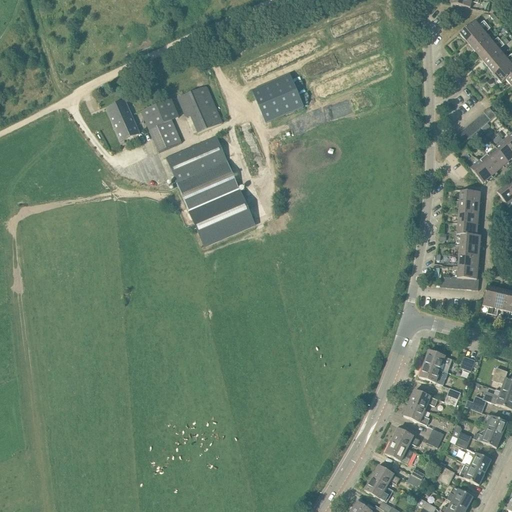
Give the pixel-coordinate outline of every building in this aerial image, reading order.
[(482,1),(483,0),(481,0),(451,0),(451,6),(470,9),(471,3),(477,4),(478,0),(482,1)] [(489,24),(487,26),(484,22),(479,26),(475,22),(459,34),(467,43),(489,24)] [(490,30),(490,29),(492,27),(489,24),(467,43),(468,42),(470,44),(468,45),(474,51),(489,39),(485,34),(490,30)] [(481,60),(482,58),(501,43),(498,39),(493,43),(489,39),(474,51),(479,57),(480,56),(482,58),(480,59),(481,60)] [(504,46),(503,46),(506,43),(504,40),(501,43),(482,58),(481,60),(482,58),(484,60),(482,62),(487,68),(503,55),(499,50),(504,46)] [(496,75),(511,61),(511,55),(506,59),(503,55),(487,68),(493,74),(494,73),(496,74),(494,76),(496,75)] [(498,77),(496,78),(501,85),(506,81),(506,80),(511,75),(511,61),(496,75),(498,77)] [(289,76),(252,92),(266,124),(303,108),(289,76)] [(222,124),(214,106),(206,87),(178,100),(185,118),(190,116),(198,135),(222,124)] [(182,144),(172,122),(179,119),(171,100),(141,113),(158,154),(182,144)] [(113,125),(131,117),(125,102),(106,110),(113,125)] [(487,117),(492,112),(489,108),(483,113),(487,117)] [(491,121),(495,117),(496,117),(492,112),(487,117),(491,121)] [(491,121),(487,117),(483,113),(479,117),(486,125),(487,124),(491,121)] [(131,117),(113,125),(120,143),(139,135),(131,117)] [(481,129),(486,125),(479,117),(474,121),(481,129)] [(476,133),(481,129),(474,121),(469,125),(476,133)] [(486,125),(481,129),(484,133),(490,127),(487,124),(486,125)] [(471,137),(476,133),(469,125),(464,129),(471,137)] [(467,141),(471,137),(464,129),(460,133),(467,141)] [(462,146),(467,141),(460,133),(454,137),(462,146)] [(511,135),(503,142),(511,152),(511,135)] [(217,137),(166,159),(189,214),(239,192),(217,137)] [(511,162),(511,161),(511,160),(511,152),(503,142),(495,149),(509,166),(511,163),(511,162)] [(506,168),(509,166),(495,149),(487,156),(499,171),(505,166),(506,168)] [(494,175),(499,171),(487,156),(478,163),(493,180),(496,177),(494,175)] [(490,182),(493,180),(478,163),(470,170),(483,185),(488,180),(490,182)] [(507,206),(511,202),(511,194),(504,184),(500,187),(502,189),(497,193),(507,206)] [(239,192),(189,214),(204,248),(254,227),(239,192)] [(480,194),(461,192),(460,192),(459,203),(482,205),(482,201),(479,201),(480,194)] [(481,209),(482,205),(459,203),(459,214),(478,215),(479,209),(481,209)] [(478,222),(478,215),(459,214),(458,224),(480,226),(480,223),(478,222)] [(479,230),(480,226),(458,224),(457,235),(476,237),(477,230),(479,230)] [(480,237),(476,237),(457,235),(457,236),(461,236),(460,246),(482,248),(482,245),(480,244),(480,237)] [(481,252),(482,248),(460,246),(459,257),(478,259),(479,252),(481,252)] [(478,266),(478,259),(459,257),(458,268),(480,270),(480,266),(478,266)] [(479,274),(480,270),(458,268),(457,279),(460,279),(466,279),(472,280),(477,280),(477,274),(479,274)] [(483,306),(482,307),(488,308),(486,320),(491,321),(492,316),(497,292),(498,290),(497,290),(497,292),(494,291),(495,290),(487,288),(483,306)] [(504,312),(508,293),(500,291),(500,293),(497,292),(492,316),(496,317),(498,310),(504,312)] [(445,358),(443,358),(428,352),(424,365),(440,371),(442,365),(449,367),(452,361),(445,358)] [(460,369),(471,373),(475,362),(464,358),(460,369)] [(438,378),(440,371),(424,365),(419,379),(443,387),(445,380),(438,378)] [(496,369),(494,375),(501,378),(499,384),(503,386),(501,393),(511,396),(511,382),(505,380),(507,373),(496,369)] [(458,400),(461,394),(449,390),(447,396),(458,400)] [(484,408),(486,403),(511,412),(511,410),(511,396),(501,393),(495,391),(494,395),(485,392),(483,400),(475,397),(473,404),(484,408)] [(409,404),(425,411),(428,405),(434,407),(437,401),(414,392),(409,404)] [(455,408),(458,400),(447,396),(444,404),(455,408)] [(467,402),(464,408),(481,415),(484,408),(473,404),(467,402)] [(422,417),(425,411),(409,404),(403,417),(426,427),(429,420),(422,417)] [(501,437),(507,424),(486,416),(481,429),(486,431),(501,437)] [(496,450),(501,437),(486,431),(481,429),(478,435),(475,434),(473,440),(476,441),(476,442),(496,450)] [(391,442),(407,450),(410,444),(416,448),(420,441),(397,430),(391,442)] [(441,442),(444,436),(433,430),(430,437),(441,442)] [(457,440),(468,445),(471,438),(460,433),(457,440)] [(437,449),(441,442),(430,437),(426,444),(437,449)] [(466,451),(468,445),(457,440),(454,446),(466,451)] [(407,450),(391,442),(385,455),(407,466),(410,460),(411,460),(414,454),(407,450)] [(485,475),(491,462),(468,451),(465,457),(462,463),(465,465),(470,467),(485,475)] [(440,463),(436,472),(441,475),(452,480),(455,474),(444,468),(445,466),(440,463)] [(479,487),(485,475),(470,467),(465,465),(462,472),(459,478),(479,487)] [(371,479),(386,488),(390,482),(396,486),(400,480),(378,467),(371,479)] [(421,482),(424,475),(413,470),(410,476),(421,482)] [(448,487),(452,480),(441,475),(437,481),(448,487)] [(410,476),(406,483),(417,489),(421,482),(410,476)] [(386,488),(371,479),(364,491),(386,504),(389,498),(390,498),(393,492),(386,488)] [(466,511),(473,499),(454,488),(451,494),(450,493),(446,500),(452,503),(466,511)] [(434,511),(436,509),(420,500),(416,506),(422,509),(426,511),(434,511)] [(369,511),(357,503),(351,511),(369,511)] [(465,511),(466,511),(452,503),(448,510),(444,507),(440,511),(465,511)]
